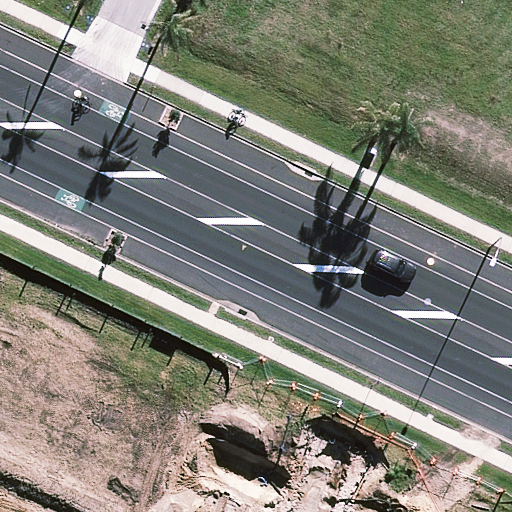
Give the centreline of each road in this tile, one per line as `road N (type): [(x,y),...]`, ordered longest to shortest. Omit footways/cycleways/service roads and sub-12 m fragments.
road 1 (secondary): [(362,286),(70,145)]
road 2 (residential): [(300,511),(310,423),(362,286)]
road 3 (residential): [(445,325),(371,465),(329,511)]
road 4 (residential): [(70,145),(142,0)]
